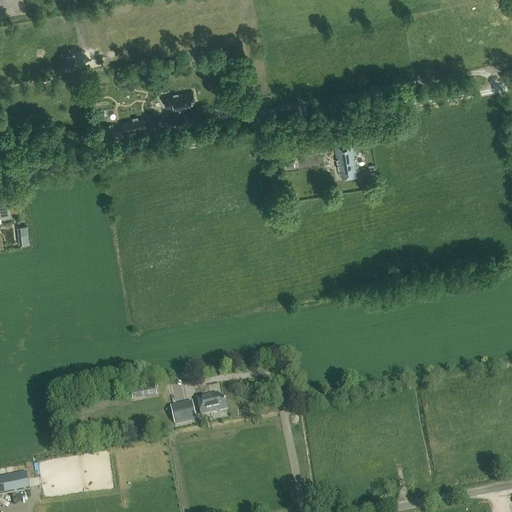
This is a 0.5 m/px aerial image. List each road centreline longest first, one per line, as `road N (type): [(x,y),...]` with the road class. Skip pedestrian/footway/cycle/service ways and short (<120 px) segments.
road 1 (track): [(8,179),(511,88)]
road 2 (track): [(116,138),(511,66)]
road 3 (track): [(511,365),(285,405),(278,378),(264,371)]
road 4 (unclassified): [(511,486),(376,511)]
